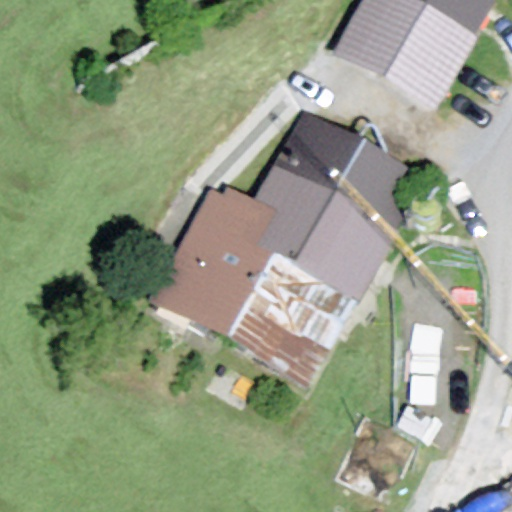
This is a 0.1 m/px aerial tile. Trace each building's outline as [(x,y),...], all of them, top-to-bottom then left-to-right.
[(381,74),(420,4),(422,0),(375,0),(346,55),(381,74)] [(491,0),(422,0),(420,4),(381,74),(434,104),(488,6),(491,0)] [(354,295),(346,308),(351,311),(419,187),(307,125),(250,228),(272,240),(267,249),(278,256),(332,285),(333,283),(354,295)] [(163,302),(232,339),(278,256),(267,249),(272,240),(250,228),(213,208),(163,302)] [(278,256),(232,339),(307,380),(346,308),(354,295),(333,283),(332,285),(278,256)]
